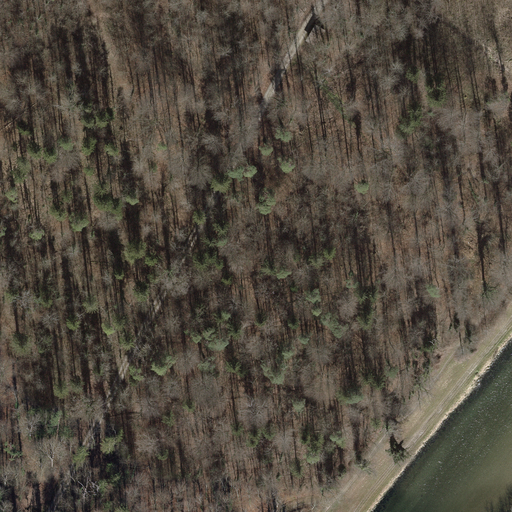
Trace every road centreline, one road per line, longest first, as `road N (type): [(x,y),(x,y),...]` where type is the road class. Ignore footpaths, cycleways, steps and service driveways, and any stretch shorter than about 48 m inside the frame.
road 1 (track): [(52,511),(321,0)]
road 2 (track): [(511,321),(357,511)]
